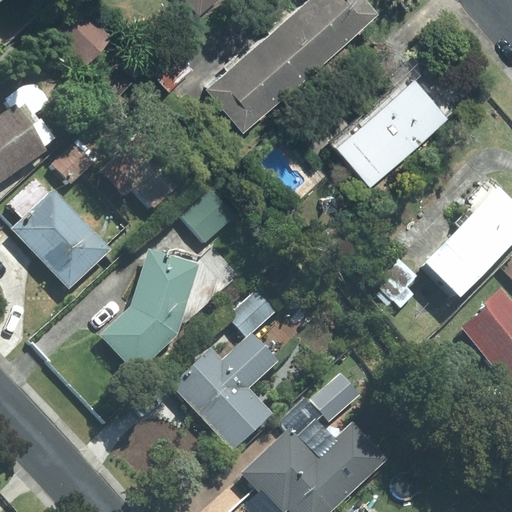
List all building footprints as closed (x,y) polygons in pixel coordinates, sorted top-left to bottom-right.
[(184,0),(199,17),(219,0),(184,0)] [(379,15),(365,0),(310,0),(296,13),(333,55),(379,15)] [(112,39),(79,7),(51,34),(83,67),(112,39)] [(333,55),(296,13),(250,52),(287,95),(333,55)] [(250,52),(206,90),(244,132),(287,95),(250,52)] [(193,70),(179,56),(156,79),(169,92),(193,70)] [(420,76),(407,62),(389,78),(396,86),(332,143),(371,187),(448,120),(414,81),(420,76)] [(0,183),(47,150),(15,105),(0,115),(0,183)] [(134,186),(153,206),(177,184),(134,139),(101,171),(124,196),(134,186)] [(92,163),(73,143),(52,163),(71,183),(92,163)] [(49,193),(35,178),(8,204),(22,218),(49,193)] [(511,244),(511,199),(490,179),(470,200),(478,208),(425,263),(460,297),(511,244)] [(236,215),(212,188),(181,216),(205,243),(236,215)] [(110,249),(54,189),(49,193),(22,218),(13,228),(69,288),(110,249)] [(102,335),(136,372),(178,333),(179,326),(236,274),(213,250),(198,264),(149,250),(132,307),(102,335)] [(398,259),(371,290),(388,305),(392,301),(400,308),(414,293),(407,286),(417,275),(398,259)] [(227,316),(247,337),(251,333),(275,310),(256,289),(227,316)] [(511,302),(502,290),(485,304),(488,308),(464,327),(511,386),(511,302)] [(211,349),(172,387),(233,451),(273,413),(249,388),(277,361),(251,333),(247,337),(222,360),(211,349)] [(308,401),(321,415),(328,423),(360,394),(340,372),(308,401)] [(353,423),(335,439),(316,419),(321,415),(308,401),(305,398),(277,424),(284,431),(240,473),(258,492),(243,506),(248,511),(284,511),(288,509),(291,511),(330,511),(387,459),(353,423)]
